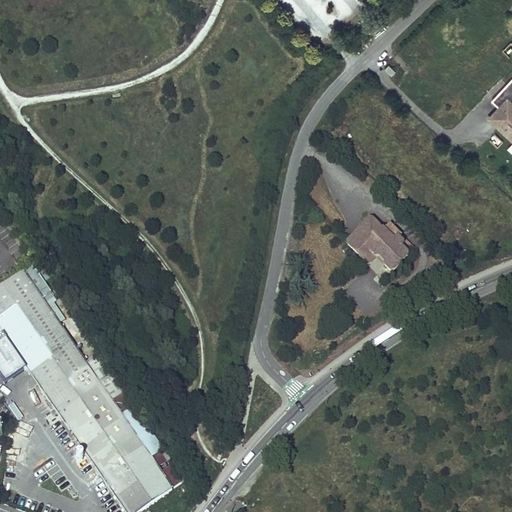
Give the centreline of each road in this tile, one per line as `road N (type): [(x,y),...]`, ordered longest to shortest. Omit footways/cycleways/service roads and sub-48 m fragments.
road 1 (unclassified): [(307,401),(267,360),(260,335),(299,152),(333,89),(428,0)]
road 2 (secondary): [(307,401),(411,322),(511,273)]
road 3 (unknown): [(299,152),(345,175),(407,236),(402,270),(356,286)]
